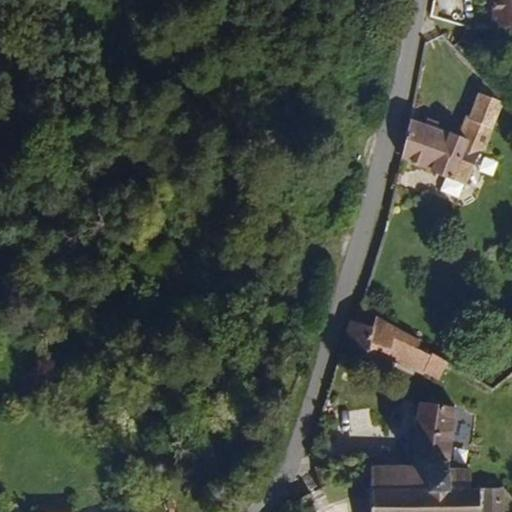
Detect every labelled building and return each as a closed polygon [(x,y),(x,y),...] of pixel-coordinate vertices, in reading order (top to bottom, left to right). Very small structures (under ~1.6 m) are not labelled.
[(511,21),(511,0),(494,0),(495,22),(511,21)] [(467,177),(509,87),(497,81),(505,71),(491,57),(460,131),(409,117),(400,156),(467,177)] [(389,363),(397,334),(349,317),(342,342),(370,348),(369,357),(389,363)] [(450,454),(451,400),(423,398),(416,464),(431,464),(432,454),(450,454)] [(501,511),(501,482),(471,482),(471,466),(450,466),(450,454),(432,454),(431,464),(416,464),(368,464),(368,511),(501,511)]
